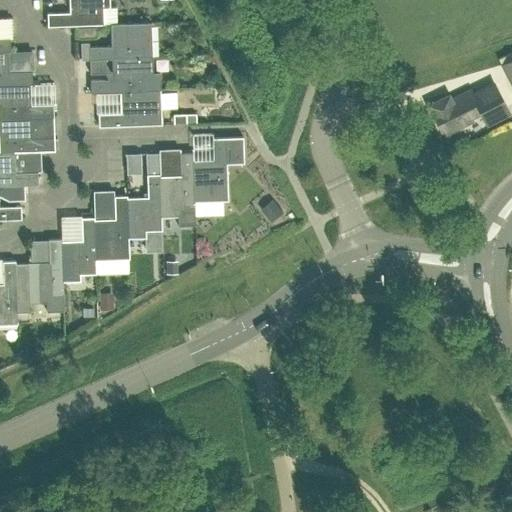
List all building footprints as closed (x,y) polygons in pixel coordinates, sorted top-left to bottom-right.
[(68,0),(69,12),(47,12),(47,25),(47,26),(74,25),(76,25),(103,24),(110,23),(117,23),(116,7),(109,7),(109,0),(68,0)] [(88,43),(80,43),(81,59),(89,59),(111,58),(152,56),(152,55),(151,22),(117,23),(110,23),(111,45),(89,46),(88,43)] [(0,50),(8,50),(8,51),(10,51),(9,37),(0,37),(0,50)] [(0,50),(0,84),(29,83),(29,84),(31,83),(31,70),(9,71),(8,51),(8,50),(0,50)] [(90,79),(90,93),(119,92),(119,91),(146,90),(146,89),(160,89),(159,74),(153,74),(152,56),(111,58),(89,59),(89,73),(105,72),(108,79),(90,79)] [(511,58),(501,64),(511,85),(511,58)] [(0,117),(31,117),(53,116),(52,103),(30,104),(29,84),(29,83),(0,84),(0,117)] [(443,130),(445,134),(473,120),(472,117),(478,114),(480,117),(483,115),(487,122),(485,123),(485,124),(509,112),(494,85),(475,95),(471,88),(451,99),(454,104),(449,106),(444,96),(427,104),(432,114),(440,131),(443,130)] [(120,112),(98,113),(98,126),(161,124),(161,123),(160,89),(146,89),(146,90),(119,91),(119,92),(120,112)] [(14,151),(54,150),(54,137),(31,137),(31,117),(0,117),(0,151),(14,151)] [(227,200),(226,163),(243,163),(242,136),(212,137),(213,160),(192,160),(193,201),(194,201),(227,200)] [(0,185),(24,184),(27,184),(37,184),(37,171),(15,171),(14,151),(0,151),(0,185)] [(145,152),(146,174),(147,196),(127,197),(126,197),(127,237),(128,237),(145,237),(145,230),(161,229),(161,216),(160,216),(159,175),(158,152),(145,152)] [(195,225),(194,208),(194,201),(193,201),(192,160),(192,152),(179,152),(180,174),(159,175),(160,216),(161,216),(178,215),(179,225),(195,225)] [(0,219),(21,218),(20,205),(0,205),(0,195),(8,199),(24,199),(24,184),(0,185),(0,219)] [(95,259),(129,258),(128,237),(127,237),(126,197),(127,197),(127,195),(113,195),(114,218),(94,218),(93,218),(95,259)] [(271,222),(283,211),(271,198),(259,209),(271,222)] [(62,281),(80,280),(79,273),(96,273),(95,259),(93,218),(94,218),(94,216),(80,217),(81,239),(61,240),(60,240),(62,281)] [(161,229),(145,230),(145,237),(146,251),(162,250),(161,229)] [(30,311),(30,302),(47,302),(47,310),(63,309),(62,281),(60,240),(61,240),(61,238),(48,238),(48,261),(27,261),(27,262),(15,262),(17,311),(30,311)] [(0,323),(17,323),(17,311),(15,262),(15,260),(2,260),(2,283),(0,282),(0,323)] [(166,260),(166,273),(167,273),(177,274),(177,268),(177,261),(166,260)] [(99,308),(108,308),(113,308),(113,305),(113,292),(99,292),(99,308)] [(93,307),(82,307),(82,316),(93,316),(93,307)]
